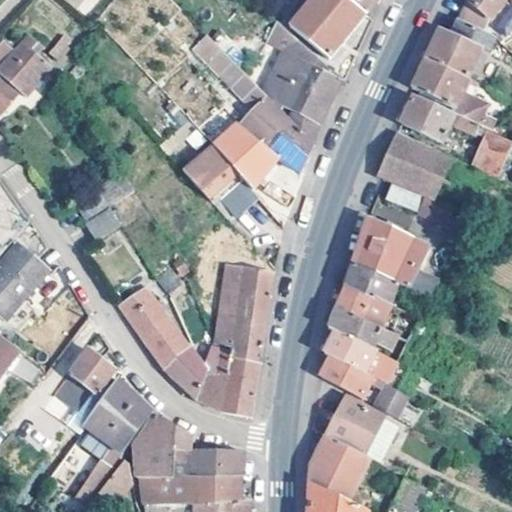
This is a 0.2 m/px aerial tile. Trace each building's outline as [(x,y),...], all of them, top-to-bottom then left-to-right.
[(349,34),(366,14),(349,0),(311,0),(290,26),(328,58),(349,34)] [(377,0),(349,0),(366,14),(373,5),(377,0)] [(469,0),(460,19),(485,31),(494,15),(506,0),(469,0)] [(287,50),(262,93),(312,144),(322,116),(340,82),(322,75),(327,67),(289,32),(275,19),(265,30),(287,50)] [(485,31),(460,19),(454,32),(441,27),(439,32),(428,56),(471,77),(484,48),(490,51),(496,36),(485,31)] [(312,144),(262,93),(203,32),(189,45),(254,110),(240,126),(267,147),(265,150),(299,173),(308,154),(312,144)] [(0,68),(0,113),(0,114),(19,93),(26,98),(50,70),(31,52),(38,43),(28,36),(14,53),(0,68)] [(70,41),(65,36),(49,55),(57,62),(69,49),(66,46),(70,41)] [(0,42),(0,68),(14,53),(1,42),(0,42)] [(461,99),(471,77),(428,56),(425,62),(414,85),(425,91),(422,98),(481,125),(487,110),(461,99)] [(482,126),(481,125),(422,98),(417,95),(407,117),(404,123),(446,142),(454,123),(477,135),(482,126)] [(511,149),(511,142),(490,132),(475,163),(500,174),(511,149)] [(395,182),(422,194),(434,199),(453,157),(400,133),(381,176),(395,182)] [(256,193),(211,144),(182,170),(207,197),(213,191),(233,213),(256,193)] [(135,190),(120,168),(94,185),(95,189),(74,203),(85,220),(109,205),(110,207),(135,190)] [(422,194),(395,182),(388,198),(416,210),(422,194)] [(119,228),(107,209),(83,224),(95,242),(119,228)] [(356,262),(401,282),(434,297),(442,282),(443,280),(417,269),(429,242),(370,215),(356,262)] [(0,325),(0,326),(28,297),(51,272),(20,244),(0,267),(0,325)] [(348,287),(393,305),(401,282),(356,262),(350,280),(348,287)] [(214,344),(231,346),(261,351),(267,309),(273,273),(226,265),(214,344)] [(170,270),(158,278),(169,295),(181,285),(170,270)] [(169,295),(158,278),(121,307),(147,343),(165,369),(190,347),(157,304),(169,295)] [(339,308),(400,336),(411,341),(423,317),(393,305),(348,287),(342,301),(339,308)] [(400,336),(339,308),(337,313),(331,328),(338,330),(375,349),(377,343),(393,351),(400,336)] [(338,357),(368,372),(379,351),(375,349),(338,330),(330,348),(327,353),(333,356),(338,357)] [(0,378),(8,368),(34,384),(44,370),(21,352),(17,356),(2,345),(0,347),(0,378)] [(261,351),(231,346),(230,361),(231,361),(229,381),(207,370),(190,347),(165,369),(171,375),(189,393),(196,400),(220,411),(227,414),(252,417),(261,351)] [(102,359),(89,349),(70,373),(73,375),(58,395),(85,415),(117,372),(102,359)] [(385,381),(368,372),(338,357),(333,356),(330,360),(323,374),(365,398),(372,382),(385,390),(377,406),(398,418),(411,397),(385,381)] [(89,425),(124,452),(130,444),(154,412),(145,404),(121,382),(92,421),(89,425)] [(338,418),(329,435),(333,436),(366,454),(370,446),(386,418),(349,397),(338,418)] [(142,474),(174,475),(175,448),(193,448),(193,437),(193,431),(159,413),(136,446),(138,476),(142,477),(142,474)] [(372,459),(366,454),(333,436),(329,435),(313,465),(313,472),(313,483),(350,501),(372,459)] [(49,480),(68,493),(87,500),(114,467),(79,440),(65,459),(49,480)] [(385,454),(370,446),(366,454),(372,459),(380,463),(385,454)] [(174,475),(243,477),(244,461),(244,450),(217,449),(193,448),(175,448),(174,475)] [(133,481),(130,456),(88,508),(92,511),(110,511),(134,484),(133,481)] [(243,477),(174,475),(142,474),(142,477),(144,502),(243,502),(243,500),(243,490),(243,477)] [(417,511),(430,488),(406,476),(393,502),(413,511),(417,511)] [(369,511),(370,510),(350,501),(313,483),(313,485),(311,511),(369,511)] [(145,511),(252,511),(252,501),(243,500),(243,502),(144,502),(145,511)]
